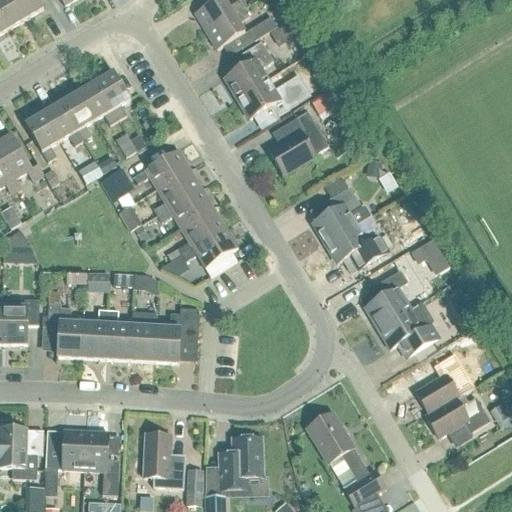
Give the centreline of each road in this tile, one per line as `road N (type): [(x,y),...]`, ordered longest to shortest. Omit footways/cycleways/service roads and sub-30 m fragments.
road 1 (residential): [(324,332),(313,375),(262,409),(0,393)]
road 2 (residential): [(324,332),(136,28)]
road 3 (residential): [(436,511),(324,332)]
road 4 (residential): [(0,92),(112,27),(136,28)]
